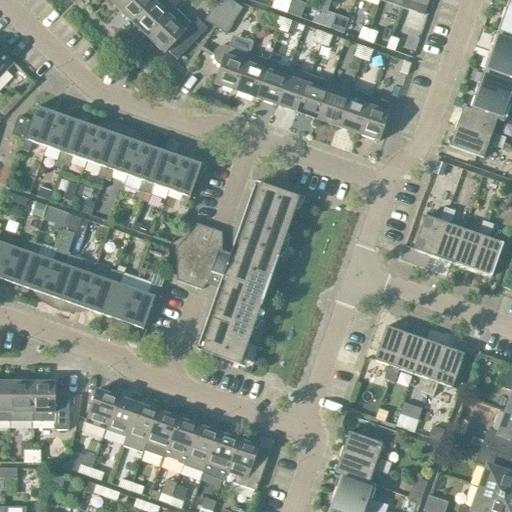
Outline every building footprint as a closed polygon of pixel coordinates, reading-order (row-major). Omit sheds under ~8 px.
[(107,0),(116,9),(124,0),(107,0)] [(132,24),(154,0),(124,0),(116,9),(132,24)] [(168,16),(175,9),(164,0),(154,0),(132,24),(148,39),(169,17),(168,16)] [(215,28),(231,2),(228,0),(217,0),(204,21),(215,28)] [(279,11),(282,0),(274,0),(271,9),(279,11)] [(282,0),(279,11),(286,14),(290,3),(282,0)] [(401,8),(403,0),(379,0),(401,8)] [(403,0),(401,8),(423,16),(428,0),(403,0)] [(511,0),(508,0),(503,14),(511,17),(511,0)] [(231,2),(215,28),(225,35),(242,9),(231,2)] [(168,16),(169,17),(148,39),(164,54),(167,51),(177,61),(207,29),(196,19),(191,25),(175,9),(168,16)] [(322,26),(326,15),(318,12),(314,24),(322,26)] [(511,39),(511,17),(503,14),(496,34),(511,39)] [(326,15),(322,26),(329,29),(333,18),(326,15)] [(279,31),(283,19),(276,17),(272,28),(279,31)] [(283,19),(279,31),(287,33),(291,22),(283,19)] [(365,42),(369,30),(361,28),(357,39),(365,42)] [(369,30),(365,42),(372,44),(376,33),(369,30)] [(313,43),(320,45),(324,34),(317,31),(313,43)] [(324,34),(320,45),(327,48),(331,37),(324,34)] [(511,39),(496,34),(490,52),(511,60),(511,39)] [(390,38),(386,49),(394,52),(398,40),(390,38)] [(235,92),(248,54),(227,47),(221,46),(216,49),(213,53),(213,59),(215,64),(220,67),(213,84),(235,92)] [(361,60),(365,48),(357,46),(353,57),(361,60)] [(365,48),(361,60),(368,62),(372,51),(365,48)] [(0,77),(13,63),(0,50),(0,77)] [(511,82),(511,60),(490,52),(483,72),(511,82)] [(255,99),(268,62),(248,54),(235,92),(255,99)] [(276,106),(289,69),(268,62),(255,99),(276,106)] [(410,64),(403,62),(399,73),(406,76),(410,64)] [(296,113),(309,76),(289,69),(276,106),(296,113)] [(511,97),(511,98),(511,97),(511,82),(483,72),(476,91),(510,103),(508,109),(511,109),(511,97)] [(316,121),(330,83),(309,76),(296,113),(316,121)] [(337,128),(350,90),(330,83),(316,121),(337,128)] [(357,135),(370,97),(350,90),(337,128),(357,135)] [(6,101),(13,107),(22,98),(15,91),(6,101)] [(503,123),(508,109),(510,103),(476,91),(470,110),(496,121),(503,123)] [(370,97),(357,135),(379,142),(392,105),(370,97)] [(0,112),(4,116),(13,107),(6,101),(0,106),(0,112)] [(496,121),(470,110),(463,107),(456,127),(503,144),(505,139),(492,134),(496,121)] [(46,148),(57,116),(48,113),(49,112),(36,108),(21,151),(28,153),(32,143),(46,148)] [(62,165),(78,122),(66,118),(65,119),(57,116),(46,148),(60,153),(56,163),(62,165)] [(23,139),(29,122),(18,117),(11,135),(23,139)] [(86,162),(98,130),(89,127),(90,126),(78,122),(62,165),(69,167),(72,157),(86,162)] [(103,180),(121,128),(117,126),(109,125),(106,133),(98,130),(86,162),(101,167),(97,177),(103,180)] [(502,149),(503,144),(456,127),(449,147),(483,159),(488,145),(502,149)] [(127,176),(138,144),(130,141),(133,134),(125,129),(121,128),(103,180),(109,182),(113,171),(127,176)] [(144,194),(159,151),(147,147),(138,144),(127,176),(141,181),(138,192),(144,194)] [(168,191),(179,159),(171,156),(171,155),(159,151),(144,194),(150,196),(154,186),(168,191)] [(179,159),(168,191),(182,196),(178,206),(185,209),(201,165),(188,161),(187,162),(179,159)] [(286,235),(295,210),(293,210),(297,198),(260,184),(234,258),(223,289),(201,352),(238,366),(242,353),(244,354),(253,329),(250,328),(258,306),(261,307),(278,258),(276,257),(284,234),(286,235)] [(39,188),(36,197),(47,201),(50,192),(39,188)] [(64,201),(62,207),(69,209),(71,203),(64,201)] [(35,203),(31,215),(41,219),(46,207),(35,203)] [(49,208),(44,221),(57,225),(62,212),(49,208)] [(432,258),(449,210),(444,208),(439,222),(424,217),(412,251),(432,258)] [(451,264),(463,230),(449,226),(454,212),(449,210),(432,258),(451,264)] [(69,215),(65,228),(76,231),(80,219),(69,215)] [(471,271),(487,224),(482,222),(477,235),(463,230),(451,264),(471,271)] [(207,284),(223,289),(234,258),(221,253),(221,233),(196,224),(176,249),(176,282),(201,290),(207,284)] [(487,224),(471,271),(490,278),(502,244),(488,239),(493,226),(487,224)] [(136,225),(133,231),(143,234),(146,228),(136,225)] [(0,278),(11,247),(0,243),(0,232),(0,231),(0,278)] [(20,287),(35,244),(29,242),(25,252),(11,247),(0,278),(8,282),(8,283),(20,287)] [(39,293),(50,261),(37,256),(41,246),(35,244),(20,287),(32,291),(32,290),(39,293)] [(50,261),(39,293),(49,296),(46,304),(50,307),(54,309),(57,310),(76,258),(69,256),(66,266),(50,261)] [(81,308),(92,276),(78,271),(82,260),(76,258),(57,310),(61,311),(66,312),(70,313),(73,305),(81,308)] [(101,316),(116,272),(110,270),(106,281),(92,276),(81,308),(90,310),(89,311),(101,316)] [(122,322),(133,290),(119,285),(123,275),(116,272),(101,316),(113,320),(114,319),(122,322)] [(133,290),(122,322),(130,325),(130,326),(143,330),(158,287),(151,285),(147,295),(133,290)] [(388,382),(405,334),(385,327),(373,361),(388,366),(383,380),(388,382)] [(412,375),(424,341),(405,334),(388,382),(394,384),(399,370),(412,375)] [(427,395),(444,348),(424,341),(412,375),(426,380),(422,394),(427,395)] [(444,348),(427,395),(432,397),(437,384),(451,389),(464,355),(444,348)] [(511,393),(505,413),(511,415),(511,373),(507,372),(501,388),(511,392),(511,393)] [(0,422),(10,423),(10,383),(0,382),(0,422)] [(31,423),(32,383),(10,383),(10,423),(31,423)] [(32,383),(31,423),(54,423),(54,431),(68,431),(68,396),(54,396),(54,383),(32,383)] [(106,430),(117,398),(96,391),(85,423),(106,430)] [(123,447),(137,405),(117,398),(106,430),(125,437),(121,447),(123,447)] [(143,455),(158,413),(137,405),(123,447),(143,455)] [(163,459),(177,419),(158,413),(143,455),(144,455),(144,453),(163,459)] [(511,415),(505,413),(498,434),(486,430),(480,447),(510,457),(511,452),(511,415)] [(183,467),(197,426),(177,419),(163,459),(183,467)] [(203,475),(218,434),(197,426),(183,467),(202,473),(202,475),(203,475)] [(341,453),(389,470),(390,464),(377,459),(382,445),(348,433),(341,453)] [(223,482),(238,441),(218,434),(203,475),(223,482)] [(238,441),(223,482),(226,473),(235,476),(232,484),(255,492),(267,460),(255,456),(258,448),(238,441)] [(511,475),(505,473),(510,457),(480,447),(474,464),(486,468),(479,489),(511,500),(511,475)] [(32,452),(32,464),(40,464),(40,452),(32,452)] [(387,475),(389,470),(341,453),(334,473),(341,475),(375,487),(375,486),(368,483),(373,470),(387,475)] [(89,478),(92,470),(80,466),(77,474),(89,478)] [(4,470),(4,479),(16,479),(16,470),(4,470)] [(89,478),(100,482),(103,474),(92,470),(89,478)] [(48,482),(62,487),(65,479),(51,474),(48,482)] [(370,500),(375,487),(341,475),(334,494),(368,506),(366,511),(369,511),(375,511),(379,503),(370,500)] [(129,492),(132,484),(120,480),(118,488),(129,492)] [(129,492),(140,496),(143,488),(132,484),(129,492)] [(105,498),(108,490),(96,486),(93,494),(105,498)] [(511,511),(511,500),(479,489),(471,510),(459,506),(457,511),(511,511)] [(108,490),(105,498),(116,501),(118,494),(108,490)] [(169,506),(172,498),(160,494),(158,502),(169,506)] [(365,511),(366,511),(368,506),(334,494),(327,511),(365,511)] [(172,498),(169,506),(180,510),(183,502),(172,498)] [(145,511),(147,504),(136,500),(133,508),(145,511)] [(385,511),(387,506),(379,503),(375,511),(385,511)]
